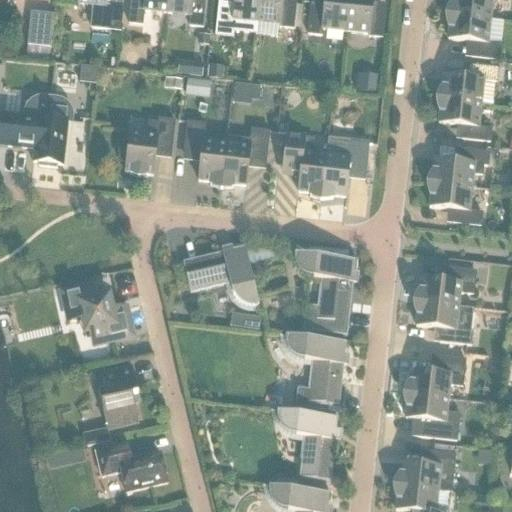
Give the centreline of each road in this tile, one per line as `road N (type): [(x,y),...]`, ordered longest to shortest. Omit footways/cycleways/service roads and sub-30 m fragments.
road 1 (residential): [(200,511),(128,210)]
road 2 (residential): [(359,511),(388,241)]
road 3 (residential): [(388,241),(128,210)]
road 4 (residential): [(388,241),(414,0)]
road 5 (residential): [(128,210),(8,194)]
